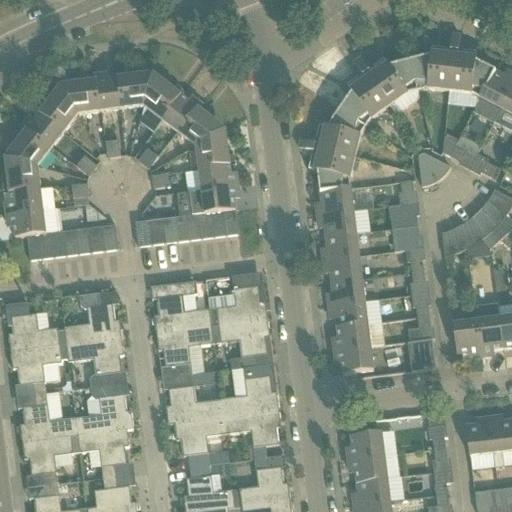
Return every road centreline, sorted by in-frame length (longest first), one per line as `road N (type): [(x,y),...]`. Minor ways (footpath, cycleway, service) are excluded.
road 1 (residential): [(161,511),(131,264)]
road 2 (residential): [(304,406),(511,381)]
road 3 (residential): [(287,250),(264,72)]
road 4 (residential): [(304,406),(287,250)]
road 5 (residential): [(131,264),(287,250)]
road 6 (tertiary): [(0,58),(122,0)]
road 7 (residential): [(0,276),(131,264)]
road 8 (residential): [(374,0),(264,72)]
